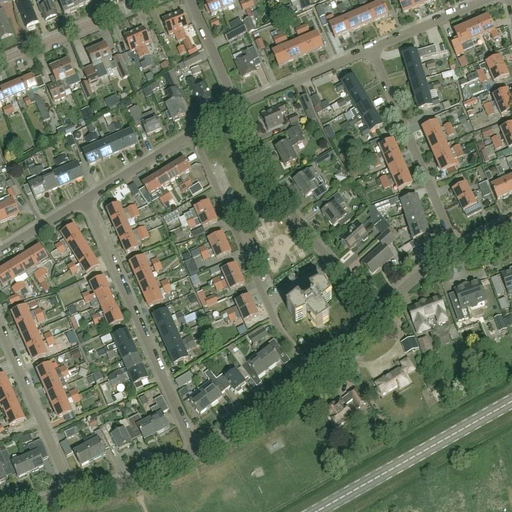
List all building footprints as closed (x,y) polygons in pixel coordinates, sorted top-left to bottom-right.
[(47,0),(47,1),(37,5),(40,13),(42,15),(45,23),(57,18),(54,11),(55,10),(50,0),(47,0)] [(59,0),(61,3),(60,4),(64,16),(70,14),(71,14),(76,12),(77,11),(78,10),(74,0),(59,0)] [(74,0),(78,10),(79,10),(79,9),(91,3),(89,0),(74,0)] [(210,14),(211,17),(223,12),(217,0),(212,0),(205,3),(207,7),(205,8),(208,14),(210,14)] [(217,0),(223,12),(234,7),(233,4),(236,3),(234,0),(217,0)] [(249,9),(254,7),(251,0),(249,0),(246,2),(249,9)] [(300,6),(297,0),(290,0),(294,9),(296,8),(300,6)] [(297,0),(300,6),(303,11),(311,8),(308,0),(297,0)] [(373,0),(376,6),(369,9),(375,22),(388,16),(383,4),(382,4),(380,0),(373,0)] [(403,14),(414,9),(410,0),(397,0),(403,14)] [(423,0),(410,0),(414,9),(425,5),(423,0)] [(249,9),(246,2),(240,4),(244,12),(249,9)] [(30,5),(19,10),(27,30),(38,25),(30,5)] [(344,5),(337,8),(341,16),(347,13),(344,5)] [(326,16),(322,7),(316,9),(320,19),(326,16)] [(369,9),(356,15),(362,28),(375,22),(369,9)] [(0,11),(0,40),(0,41),(13,35),(3,10),(0,11)] [(183,42),(187,40),(183,30),(188,28),(182,13),(172,17),(182,42),(183,42)] [(349,33),(362,28),(356,15),(343,21),(349,33)] [(349,33),(343,21),(336,24),(333,16),(327,18),(330,26),(336,39),(349,33)] [(178,44),(182,42),(172,17),(162,22),(168,37),(174,34),(178,44)] [(500,38),(497,30),(493,32),(487,18),(476,23),(482,37),(490,33),(493,40),(500,38)] [(218,20),(210,24),(213,29),(220,26),(218,20)] [(255,32),(250,20),(243,23),(248,35),(255,32)] [(471,42),(482,37),(476,23),(465,28),(471,42)] [(240,37),(247,33),(243,24),(232,30),(223,35),(228,44),(240,37)] [(474,48),(471,42),(465,28),(454,33),(457,39),(450,42),(456,57),(467,52),(467,50),(474,48)] [(298,38),(304,35),(301,29),(295,31),(298,38)] [(150,44),(143,30),(133,34),(144,58),(148,56),(145,47),(150,44)] [(304,35),(306,40),(312,53),(323,48),(317,35),(311,38),(309,33),(304,35)] [(136,51),(140,60),(144,59),(144,58),(133,34),(123,38),(130,53),(136,51)] [(295,45),(301,58),(312,53),(306,40),(304,35),(298,38),(300,42),(295,45)] [(280,38),(274,41),(276,47),(282,44),(280,38)] [(189,56),(198,52),(195,47),(193,48),(189,39),(187,40),(183,42),(182,42),(189,56)] [(265,49),(262,41),(255,43),(259,52),(265,49)] [(290,62),(301,58),(295,45),(289,47),(287,42),(282,44),(284,49),(290,62)] [(278,52),(273,54),(279,67),(290,62),(284,49),(282,44),(276,47),(278,52)] [(111,65),(110,62),(112,61),(106,46),(96,50),(108,77),(106,72),(111,69),(112,71),(117,69),(122,80),(129,77),(120,56),(113,59),(115,63),(111,65)] [(186,54),(184,47),(177,50),(180,56),(186,54)] [(403,56),(407,71),(416,68),(420,67),(418,60),(437,55),(435,47),(416,52),(403,56)] [(108,77),(96,50),(87,54),(93,67),(83,72),(90,87),(99,83),(99,81),(108,77)] [(236,63),(243,79),(256,73),(251,60),(253,59),(249,51),(242,54),(244,60),(236,63)] [(183,63),(179,66),(182,72),(186,70),(202,62),(199,54),(190,58),(190,59),(183,63)] [(476,74),(479,80),(504,68),(500,58),(494,61),(492,57),(485,60),(487,64),(480,67),(482,71),(476,74)] [(467,58),(460,60),(463,69),(470,67),(467,58)] [(77,75),(75,76),(68,62),(59,66),(69,88),(81,83),(77,75)] [(434,62),(426,64),(428,71),(436,68),(434,62)] [(69,88),(59,66),(50,69),(53,77),(50,79),(53,85),(47,88),(54,103),(66,98),(63,90),(69,88)] [(424,80),(420,67),(416,68),(407,71),(411,84),(424,80)] [(479,80),(481,85),(492,79),(494,84),(508,78),(504,68),(479,80)] [(175,92),(181,89),(173,71),(167,74),(175,92)] [(34,97),(32,92),(37,89),(32,77),(21,82),(26,94),(28,100),(31,106),(35,104),(44,123),(51,121),(42,100),(34,97)] [(345,90),(349,97),(350,97),(361,91),(354,77),(342,84),(342,85),(336,89),(339,94),(345,90)] [(187,82),(191,93),(194,92),(199,105),(212,100),(205,84),(198,88),(194,79),(187,82)] [(411,84),(415,97),(428,93),(428,94),(442,90),(440,83),(426,87),(424,80),(411,84)] [(10,86),(16,99),(26,94),(21,82),(10,86)] [(87,102),(88,101),(94,98),(88,83),(81,86),(87,102)] [(16,99),(10,86),(0,90),(0,91),(5,103),(16,99)] [(353,103),(356,109),(368,102),(361,91),(350,97),(349,97),(337,104),(340,110),(353,103)] [(498,107),(511,101),(507,92),(493,98),(498,107)] [(428,93),(415,97),(419,111),(433,108),(432,107),(440,105),(438,100),(431,102),(428,94),(428,93)] [(180,120),(179,119),(185,116),(179,101),(178,101),(175,95),(168,98),(170,101),(165,103),(167,106),(166,106),(169,113),(166,114),(169,121),(172,120),(173,122),(174,121),(175,123),(180,120)] [(305,111),(307,110),(311,108),(306,96),(299,99),(305,111)] [(323,112),(321,106),(322,106),(317,96),(311,99),(315,108),(318,114),(323,112)] [(475,100),(466,104),(468,108),(477,104),(475,100)] [(511,112),(511,102),(511,101),(498,107),(502,117),(511,112)] [(375,114),(368,102),(356,109),(351,112),(355,119),(348,123),(351,129),(364,121),(363,121),(375,114)] [(486,112),(492,110),(490,104),(484,107),(486,112)] [(263,118),(268,131),(284,124),(280,116),(287,113),(284,106),(270,112),(271,114),(263,118)] [(138,107),(135,108),(131,110),(129,111),(129,112),(130,112),(132,118),(136,128),(142,126),(147,137),(162,131),(153,112),(142,117),(138,107)] [(495,115),(492,110),(486,112),(488,118),(495,115)] [(382,127),(375,114),(363,121),(364,121),(368,128),(360,132),(364,138),(371,133),(371,134),(382,127)] [(288,119),(291,125),(299,121),(297,115),(288,119)] [(113,126),(116,133),(123,130),(120,123),(118,124),(115,119),(111,121),(113,126)] [(344,133),(351,129),(348,123),(340,127),(344,133)] [(446,134),(453,131),(450,124),(443,127),(446,134)] [(428,142),(442,136),(437,125),(423,131),(428,142)] [(511,125),(500,131),(505,140),(511,137),(511,125)] [(108,129),(111,135),(116,133),(113,126),(108,129)] [(297,162),(291,149),(305,142),(302,137),(304,137),(299,127),(288,133),(292,142),(289,143),(276,149),(285,168),(297,162)] [(491,129),(481,132),(484,140),(494,136),(491,129)] [(118,138),(124,151),(137,146),(131,132),(118,138)] [(67,139),(66,139),(70,148),(76,145),(71,133),(65,136),(67,139)] [(96,134),(90,137),(93,143),(99,141),(96,134)] [(442,136),(428,142),(432,152),(446,147),(442,136)] [(89,145),(93,143),(90,137),(85,139),(88,146),(89,145)] [(491,140),(493,145),(500,142),(498,137),(491,140)] [(107,143),(112,155),(124,151),(118,138),(107,143)] [(379,161),(384,159),(398,153),(393,142),(380,148),(382,153),(370,158),(373,164),(379,161)] [(496,151),(503,148),(500,142),(493,145),(496,151)] [(95,148),(101,160),(112,155),(107,143),(95,148)] [(302,154),(309,152),(307,143),(300,145),(302,154)] [(459,146),(453,149),(455,154),(462,152),(459,146)] [(451,157),(450,156),(446,147),(432,152),(437,163),(451,157)] [(89,167),(101,161),(101,160),(95,148),(83,153),(89,167)] [(332,151),(314,162),(317,167),(335,156),(332,151)] [(451,157),(437,163),(442,174),(455,168),(452,161),(464,157),(462,152),(455,154),(450,156),(451,157)] [(384,159),(389,170),(403,164),(398,153),(384,159)] [(341,158),(347,168),(350,172),(355,168),(352,163),(350,165),(344,156),(343,155),(340,157),(341,158)] [(63,166),(65,171),(70,184),(71,185),(83,179),(77,166),(71,168),(66,157),(60,160),(63,166)] [(191,163),(199,176),(208,170),(200,158),(191,163)] [(57,168),(63,166),(60,160),(55,162),(57,168)] [(190,171),(183,160),(173,166),(188,191),(188,190),(193,197),(203,191),(199,184),(193,187),(185,174),(190,171)] [(394,181),(407,175),(403,164),(389,170),(391,175),(387,177),(386,177),(380,179),(383,186),(389,183),(394,181)] [(188,191),(173,166),(163,173),(170,184),(175,181),(183,194),(188,191)] [(496,169),(502,182),(509,196),(509,195),(511,194),(511,177),(506,180),(501,167),(496,169)] [(47,194),(58,189),(53,176),(50,170),(44,173),(42,168),(36,170),(39,177),(41,181),(47,195),(47,194)] [(317,174),(314,168),(294,182),(306,199),(320,189),(316,182),(316,181),(313,176),(317,174)] [(33,179),(39,177),(36,170),(30,173),(33,179)] [(53,176),(58,189),(70,184),(65,171),(53,176)] [(170,184),(163,173),(153,179),(167,203),(172,199),(168,193),(165,195),(162,189),(170,184)] [(488,182),(486,183),(488,187),(491,186),(489,182),(493,180),(489,173),(485,175),(488,182)] [(412,186),(407,175),(394,181),(399,192),(412,186)] [(167,203),(153,179),(142,186),(150,197),(155,194),(162,206),(167,203)] [(35,201),(47,195),(41,181),(28,186),(35,201)] [(509,196),(502,182),(491,187),(491,186),(490,187),(497,202),(498,201),(502,199),(503,200),(508,198),(507,196),(508,196),(509,196)] [(453,191),(458,202),(471,195),(466,185),(453,191)] [(488,187),(481,190),(483,195),(484,198),(491,195),(490,191),(488,187)] [(17,198),(13,189),(7,192),(11,201),(17,198)] [(471,195),(458,202),(464,213),(464,212),(467,218),(482,211),(479,204),(476,206),(474,201),(477,200),(477,198),(475,194),(471,196),(471,195)] [(350,221),(339,207),(345,203),(338,195),(327,203),(330,207),(322,214),(333,229),(338,224),(341,228),(350,221)] [(403,209),(406,216),(416,212),(421,211),(417,198),(396,205),(398,211),(403,209)] [(7,206),(2,209),(7,221),(18,216),(12,202),(6,205),(7,206)] [(378,213),(390,208),(388,202),(374,207),(375,209),(378,213)] [(199,220),(213,213),(208,204),(189,212),(190,214),(183,216),(187,225),(194,222),(199,220)] [(137,211),(135,206),(122,212),(119,206),(106,212),(111,223),(137,211)] [(137,211),(111,223),(116,234),(129,228),(127,222),(140,216),(137,211)] [(425,224),(421,211),(416,212),(406,216),(410,229),(416,227),(425,224)] [(176,212),(163,220),(167,226),(180,219),(176,212)] [(217,223),(213,213),(199,220),(203,229),(217,223)] [(387,224),(382,218),(373,226),(378,232),(387,224)] [(196,227),(194,222),(187,225),(190,230),(196,227)] [(386,233),(391,228),(387,224),(378,232),(383,237),(387,233),(386,233)] [(416,227),(410,229),(414,241),(429,237),(425,224),(416,227)] [(348,246),(351,250),(361,242),(368,236),(358,225),(342,240),(343,242),(342,243),(346,248),(348,246)] [(60,244),(55,247),(57,252),(68,245),(80,238),(74,227),(62,235),(65,240),(60,243),(60,244)] [(129,228),(116,234),(121,245),(134,239),(139,237),(147,233),(144,228),(132,233),(129,228)] [(396,242),(400,238),(391,228),(386,233),(387,233),(396,242)] [(147,233),(139,237),(141,242),(149,238),(147,233)] [(387,233),(383,237),(378,242),(382,247),(363,264),(373,275),(383,266),(384,267),(393,258),(392,257),(387,251),(396,242),(387,233)] [(208,241),(213,251),(227,244),(222,235),(208,241)] [(74,255),(86,248),(80,238),(68,245),(57,252),(60,256),(71,249),(74,255)] [(139,250),(134,239),(121,245),(126,256),(139,250)] [(413,244),(416,250),(424,247),(422,240),(413,244)] [(231,254),(227,244),(213,251),(217,260),(231,254)] [(413,254),(412,252),(413,251),(410,245),(398,252),(402,257),(403,257),(405,259),(413,254)] [(198,250),(201,256),(207,253),(205,247),(198,250)] [(93,258),(86,248),(74,255),(80,265),(81,266),(93,258)] [(47,261),(40,249),(28,256),(36,268),(38,273),(42,279),(47,276),(41,265),(47,261)] [(203,261),(209,258),(207,253),(201,256),(203,261)] [(18,263),(25,275),(36,268),(28,256),(29,256),(18,263)] [(81,266),(76,268),(70,272),(73,276),(83,270),(87,276),(99,268),(93,258),(81,266)] [(135,276),(149,270),(144,258),(130,265),(135,276)] [(151,262),(154,268),(160,265),(158,259),(151,262)] [(359,259),(348,267),(353,274),(364,267),(359,259)] [(25,275),(18,263),(7,269),(14,281),(17,286),(21,292),(26,289),(19,278),(25,275)] [(223,264),(215,268),(209,271),(212,276),(225,270),(223,264)] [(163,271),(160,265),(154,268),(156,274),(163,271)] [(212,281),(214,287),(241,276),(236,266),(223,272),(224,276),(212,281)] [(6,269),(0,272),(0,283),(3,288),(14,281),(7,269),(7,270),(6,269)] [(140,287),(154,280),(149,270),(135,276),(140,287)] [(510,272),(501,275),(510,297),(511,295),(511,271),(511,272),(510,272)] [(42,279),(38,273),(33,276),(34,277),(37,282),(38,282),(42,279)] [(216,292),(229,287),(231,291),(245,285),(241,276),(214,287),(216,292)] [(90,285),(95,296),(109,290),(104,279),(90,285)] [(140,287),(144,297),(158,291),(154,280),(140,287)] [(161,284),(163,289),(170,286),(167,281),(161,284)] [(456,293),(449,296),(459,322),(464,320),(461,311),(462,311),(470,308),(472,310),(477,308),(477,305),(485,303),(478,284),(456,292),(456,293)] [(12,289),(16,295),(21,292),(17,286),(12,289)] [(158,291),(144,297),(149,309),(163,303),(160,296),(172,291),(170,286),(163,289),(158,291)] [(299,300),(287,310),(296,323),(306,317),(317,330),(330,321),(328,318),(325,313),(323,307),(332,300),(328,293),(324,287),(310,293),(299,300)] [(100,307),(114,301),(109,290),(95,296),(91,298),(84,301),(86,305),(97,301),(100,307)] [(11,305),(20,301),(17,296),(8,300),(11,305)] [(215,296),(204,301),(208,308),(218,304),(215,296)] [(240,313),(241,313),(254,307),(250,297),(236,303),(240,313)] [(414,307),(408,309),(412,319),(418,334),(426,331),(423,323),(426,322),(425,319),(436,315),(438,323),(447,320),(439,298),(414,307)] [(118,312),(114,301),(100,307),(104,318),(118,312)] [(228,318),(230,323),(243,318),(245,323),(259,316),(254,307),(241,313),(240,313),(234,315),(234,316),(228,318)] [(32,322),(37,319),(36,318),(43,315),(40,310),(29,315),(26,308),(12,314),(18,326),(19,326),(31,321),(32,322)] [(234,315),(232,310),(226,313),(228,318),(234,316),(234,315)] [(104,318),(99,321),(93,323),(95,329),(107,323),(109,329),(123,323),(118,312),(104,318)] [(175,317),(170,319),(167,312),(154,318),(159,330),(160,330),(184,320),(181,313),(175,316),(175,317)] [(43,315),(36,318),(37,319),(39,324),(45,321),(43,315)] [(75,331),(76,330),(83,327),(81,324),(78,325),(75,318),(71,320),(72,322),(75,331)] [(160,330),(165,342),(178,336),(175,329),(186,324),(184,320),(160,330)] [(24,338),(36,332),(32,322),(31,321),(19,326),(24,338)] [(439,332),(442,345),(454,342),(452,329),(439,332)] [(262,331),(249,339),(253,346),(257,343),(266,338),(262,331)] [(42,344),(36,332),(24,338),(29,348),(28,349),(28,350),(42,344)] [(119,350),(132,345),(133,344),(127,332),(114,338),(119,350)] [(44,336),(47,341),(53,338),(51,333),(44,336)] [(81,345),(87,343),(83,334),(78,337),(81,345)] [(178,336),(165,342),(170,353),(169,354),(183,348),(178,336)] [(194,343),(192,337),(185,340),(188,346),(194,343)] [(417,341),(423,357),(433,353),(427,337),(417,341)] [(55,344),(53,338),(47,341),(49,347),(55,344)] [(402,343),(406,355),(418,350),(414,338),(402,343)] [(265,353),(260,357),(270,370),(281,361),(277,356),(282,352),(274,341),(263,350),(265,353)] [(197,348),(194,343),(188,346),(183,348),(169,354),(175,366),(189,360),(186,353),(197,348)] [(34,362),(47,356),(42,344),(28,350),(34,362)] [(137,356),(132,345),(119,350),(124,362),(137,356)] [(107,356),(113,353),(111,347),(104,349),(105,350),(107,355),(107,356)] [(107,355),(105,350),(98,353),(100,358),(107,355)] [(82,351),(74,352),(75,360),(83,359),(82,351)] [(113,353),(107,356),(110,362),(116,359),(113,353)] [(259,379),(270,370),(260,357),(259,357),(256,353),(245,361),(239,353),(232,357),(241,369),(242,368),(249,378),(255,374),(259,379)] [(129,373),(142,368),(137,356),(124,362),(127,369),(122,371),(116,374),(118,378),(123,376),(129,373)] [(409,376),(415,372),(408,360),(402,364),(405,368),(400,371),(377,385),(384,396),(399,387),(401,390),(409,385),(403,376),(407,374),(409,376)] [(45,383),(68,373),(65,367),(59,370),(54,372),(51,366),(38,371),(43,383),(44,383),(45,383)] [(143,382),(148,380),(143,367),(142,368),(129,373),(123,376),(118,378),(120,384),(132,379),(135,386),(137,391),(145,387),(143,382)] [(244,382),(249,378),(242,368),(241,369),(237,372),(236,371),(225,379),(223,375),(216,380),(225,392),(230,388),(234,393),(235,393),(237,394),(242,391),(241,389),(246,384),(244,382)] [(198,390),(211,407),(222,399),(220,396),(225,392),(216,380),(210,371),(204,375),(209,381),(198,389),(198,390)] [(71,378),(68,373),(45,383),(50,395),(62,389),(59,383),(71,378)] [(194,380),(190,373),(183,377),(187,384),(194,380)] [(442,376),(436,380),(435,380),(440,389),(447,385),(442,376)] [(0,392),(10,389),(5,377),(0,378),(0,392)] [(0,405),(14,399),(10,389),(0,392),(0,406),(1,406),(0,405)] [(53,406),(54,407),(78,396),(76,391),(69,394),(70,395),(65,397),(62,389),(50,395),(54,406),(53,406)] [(190,402),(196,410),(200,416),(211,407),(198,390),(187,398),(190,402)] [(325,412),(333,421),(332,424),(334,427),(337,427),(344,422),(345,423),(354,417),(346,406),(353,401),(358,409),(365,404),(356,390),(348,395),(349,395),(341,401),(340,400),(325,412)] [(105,393),(111,405),(115,403),(110,391),(105,393)] [(78,396),(54,407),(59,419),(73,413),(69,405),(73,404),(74,405),(81,403),(78,396)] [(163,414),(169,411),(163,398),(156,401),(159,407),(151,411),(155,418),(150,421),(157,435),(170,429),(163,414)] [(7,416),(19,411),(14,399),(0,405),(1,406),(3,411),(4,411),(7,416)] [(19,411),(7,416),(9,422),(7,423),(10,429),(24,422),(19,411)] [(130,428),(136,439),(142,436),(145,441),(157,435),(150,421),(138,427),(137,425),(130,428)] [(101,430),(110,448),(116,445),(119,451),(132,445),(130,442),(136,439),(130,428),(125,431),(124,431),(113,436),(109,426),(101,430)] [(78,435),(75,428),(64,434),(67,440),(78,435)] [(86,446),(94,461),(106,454),(104,451),(110,448),(101,430),(94,434),(98,440),(86,446)] [(30,436),(19,440),(21,446),(33,442),(30,436)] [(94,461),(86,446),(74,453),(81,467),(94,461)] [(0,482),(6,480),(5,478),(10,475),(8,470),(6,465),(0,451),(0,482)] [(24,458),(31,474),(44,468),(37,453),(24,458)] [(18,479),(31,474),(24,458),(12,463),(11,462),(6,465),(8,470),(10,475),(16,473),(18,479)]
